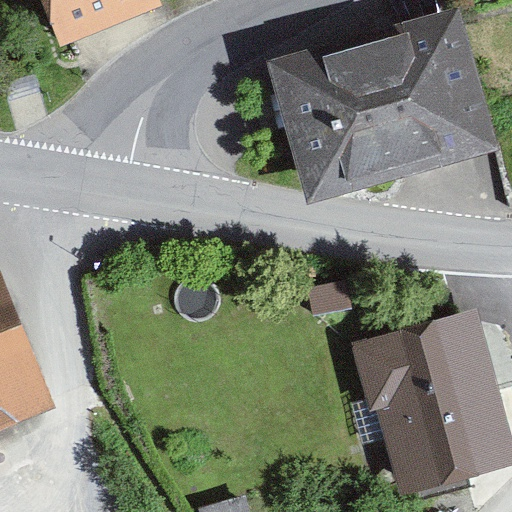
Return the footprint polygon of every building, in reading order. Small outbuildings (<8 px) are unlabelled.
[(52,0),(63,27),(131,0),(52,0)] [(447,26),(286,71),(317,183),(478,137),(447,26)] [(507,206),(511,205),(511,133),(491,138),(507,206)] [(0,418),(38,403),(0,309),(0,418)] [(463,458),(490,450),(456,327),(365,353),(375,396),(399,475),(412,472),(419,500),(470,486),(463,458)] [(246,511),(243,500),(203,511),(246,511)]
